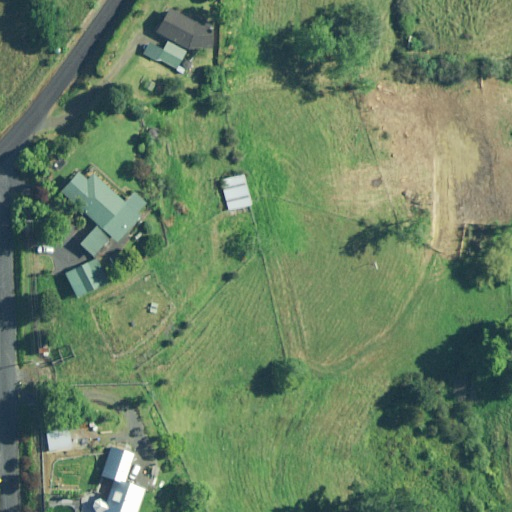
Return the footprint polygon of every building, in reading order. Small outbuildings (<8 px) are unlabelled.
[(165,8),(153,31),(185,49),(209,49),(208,23),(193,22),(165,8)] [(183,51),(164,41),(155,59),(173,69),(183,51)] [(112,241),(136,216),(146,205),(131,191),(121,201),(90,172),(84,178),(74,168),(56,187),(93,223),(75,241),(90,256),(108,237),(112,241)] [(243,175),(220,181),(227,210),(250,204),(243,175)] [(96,257),(63,271),(75,298),(107,283),(96,257)] [(48,339),(37,338),(36,351),(48,352),(48,339)] [(67,422),(43,424),(46,451),(69,449),(67,422)] [(131,452),(108,445),(100,475),(123,481),(131,452)] [(132,511),(141,489),(124,482),(119,494),(110,490),(107,499),(116,502),(112,511),(132,511)]
